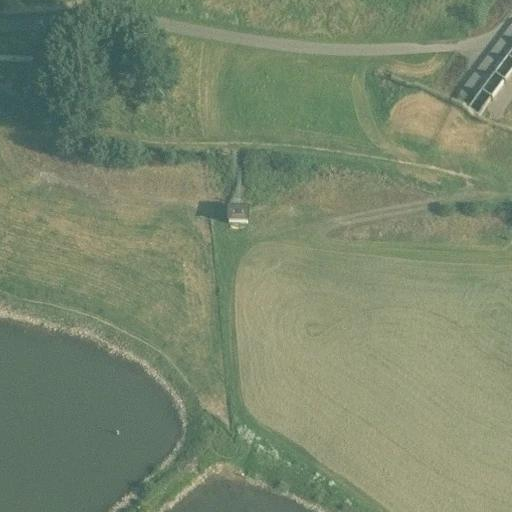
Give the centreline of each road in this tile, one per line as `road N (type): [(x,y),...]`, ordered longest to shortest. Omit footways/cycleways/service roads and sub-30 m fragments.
road 1 (track): [(511,192),(317,148),(128,142),(63,124),(0,92)]
road 2 (track): [(483,182),(460,201),(341,221),(311,242)]
